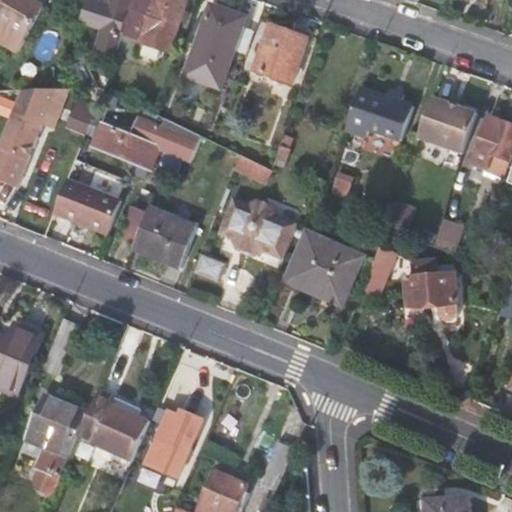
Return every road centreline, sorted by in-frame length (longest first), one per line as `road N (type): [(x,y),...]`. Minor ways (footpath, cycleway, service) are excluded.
road 1 (residential): [(0,243),(332,376)]
road 2 (residential): [(332,376),(511,457)]
road 3 (residential): [(347,0),(511,57)]
road 4 (residential): [(332,376),(336,511)]
